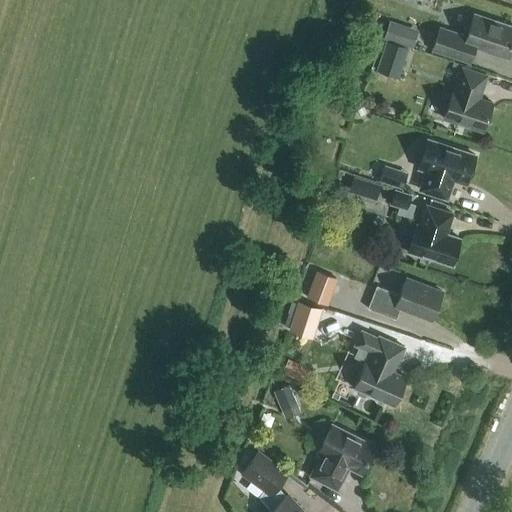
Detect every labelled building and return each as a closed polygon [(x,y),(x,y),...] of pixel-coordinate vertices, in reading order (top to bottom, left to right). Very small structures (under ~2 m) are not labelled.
[(507,57),(511,39),(511,24),(472,12),(465,36),(438,27),(431,48),(468,61),(474,46),(507,57)] [(412,47),(418,29),(390,20),(384,38),(412,47)] [(386,39),(376,68),(386,72),(398,76),(404,57),(408,46),(386,39)] [(478,97),(486,74),(461,66),(453,89),(451,88),(442,117),(482,130),(492,102),(478,97)] [(426,138),(416,166),(421,168),(425,169),(419,188),(446,197),(453,178),(465,182),(475,154),(431,139),(426,138)] [(390,160),(384,176),(409,186),(415,170),(390,160)] [(362,171),(354,185),(381,198),(388,184),(362,171)] [(411,216),(415,203),(409,201),(412,193),(394,187),(389,203),(399,206),(397,212),(411,216)] [(446,232),(452,212),(426,203),(419,223),(416,222),(407,251),(425,256),(425,255),(451,263),(460,237),(446,232)] [(328,305),(338,278),(317,269),(306,296),(328,305)] [(432,318),(442,291),(405,276),(399,293),(376,284),(367,307),(395,317),(400,306),(432,318)] [(313,337),(322,308),(298,300),(288,329),(313,337)] [(377,337),(361,330),(355,344),(361,346),(357,355),(365,359),(353,387),(356,389),(357,393),(363,396),(367,394),(394,405),(407,376),(394,370),(405,346),(378,334),(377,337)] [(294,380),(279,387),(292,414),(307,407),(294,380)] [(361,472),(375,444),(332,422),(318,450),(322,452),(310,474),(337,488),(348,466),(361,472)] [(283,497),(273,490),(287,471),(258,449),(242,470),(264,487),(259,495),(271,508),(265,511),(302,511),(286,494),(283,497)]
